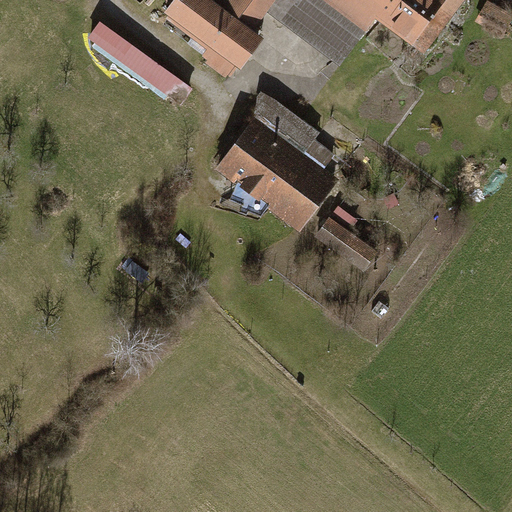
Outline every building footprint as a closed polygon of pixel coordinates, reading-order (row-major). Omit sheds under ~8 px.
[(161,0),(153,12),(205,47),(195,58),(227,77),(264,19),(341,65),(373,21),(429,53),(463,0),(161,0)] [(511,27),(511,16),(484,1),(470,25),(503,43),(511,27)] [(84,39),(178,109),(191,92),(97,22),(84,39)] [(251,121),(211,175),(293,237),(334,183),(251,121)] [(326,220),(312,241),(363,276),(378,255),(326,220)] [(483,278),(466,266),(395,363),(412,375),(483,278)]
